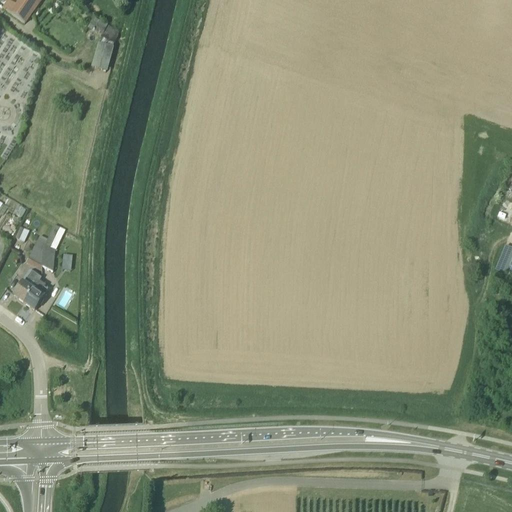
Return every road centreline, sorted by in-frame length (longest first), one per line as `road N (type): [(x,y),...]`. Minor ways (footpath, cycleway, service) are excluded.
road 1 (primary): [(373,439),(285,430),(42,441)]
road 2 (primary): [(43,459),(373,439)]
road 3 (unclassified): [(42,441),(40,360),(26,336),(0,317)]
